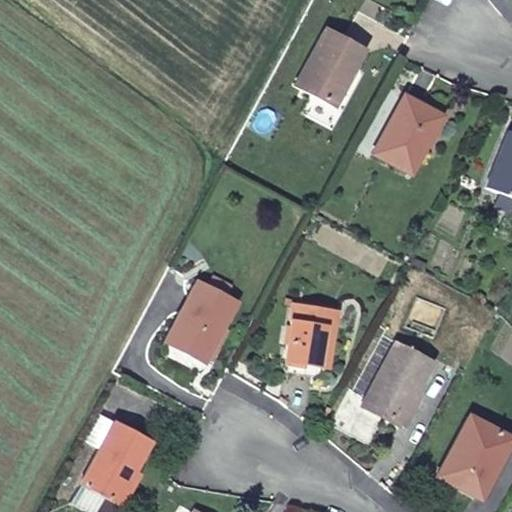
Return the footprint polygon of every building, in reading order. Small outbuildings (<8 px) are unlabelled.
[(351,74),(362,54),(323,32),(293,87),(337,110),(356,77),(351,74)] [(405,175),(437,117),(401,97),(368,155),(405,175)] [(482,189),(497,195),(510,200),(511,201),(511,135),(504,133),(482,189)] [(510,200),(497,195),(491,209),(505,215),(510,200)] [(201,363),(234,306),(195,284),(162,343),(201,363)] [(314,338),(327,341),(331,314),(289,307),(281,363),(309,368),(314,338)] [(322,370),(327,341),(314,338),(309,368),(322,370)] [(396,426),(428,364),(391,343),(357,407),(396,426)] [(477,501),(509,442),(465,418),(434,477),(477,501)] [(112,506),(146,444),(109,425),(75,486),(66,504),(80,511),(113,511),(116,508),(112,506)]
